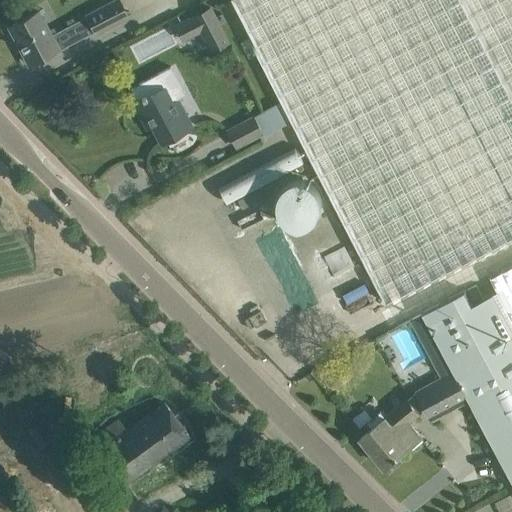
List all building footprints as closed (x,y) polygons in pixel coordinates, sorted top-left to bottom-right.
[(94,34),(127,16),(118,0),(111,0),(84,14),(94,34)] [(511,0),(231,0),(387,303),(405,294),(511,238),(511,0)] [(209,8),(190,18),(207,52),(227,41),(209,8)] [(29,64),(60,48),(39,10),(9,26),(29,64)] [(131,87),(138,100),(133,102),(142,119),(147,116),(161,142),(191,126),(176,99),(185,94),(171,67),(131,87)] [(252,117),(227,130),(236,146),(261,133),(252,117)] [(323,254),(332,276),(356,266),(347,244),(323,254)] [(424,312),(411,319),(443,379),(456,372),(475,407),(511,476),(511,265),(491,276),(498,290),(473,303),(466,289),(465,290),(424,312)] [(443,379),(419,391),(427,407),(433,419),(447,411),(451,419),(475,407),(456,372),(443,379)] [(364,434),(361,437),(386,467),(422,437),(409,422),(427,407),(419,391),(419,390),(364,434)] [(126,482),(173,447),(189,435),(164,403),(127,431),(119,420),(94,439),(126,482)] [(249,511),(245,498),(199,511),(249,511)]
